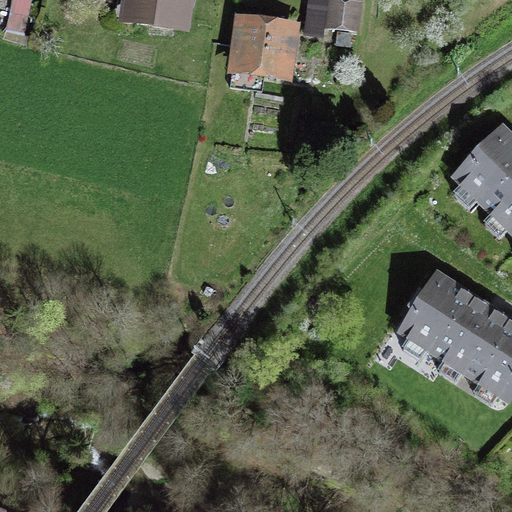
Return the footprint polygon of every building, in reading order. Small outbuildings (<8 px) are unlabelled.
[(31,0),(12,0),(6,30),(23,34),(31,0)] [(180,24),(185,0),(133,0),(131,13),(180,24)] [(359,4),(331,1),(328,29),(356,32),(359,4)] [(234,69),(288,77),(295,32),(241,24),(234,69)] [(511,143),(502,134),(487,150),(480,150),(473,157),(473,164),(458,180),(511,231),(511,143)] [(511,327),(491,314),(438,280),(426,298),(419,300),(413,308),(415,315),(403,333),(508,400),(511,393),(511,327)]
